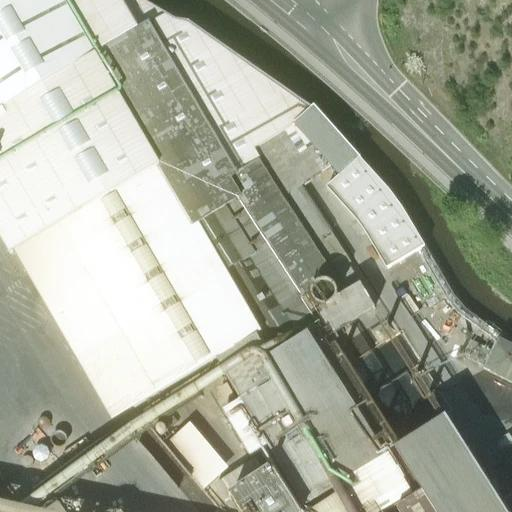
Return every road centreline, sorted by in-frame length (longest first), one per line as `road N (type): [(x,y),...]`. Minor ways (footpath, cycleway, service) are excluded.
road 1 (secondary): [(511,215),(309,27)]
road 2 (unknown): [(511,421),(464,404),(381,291)]
